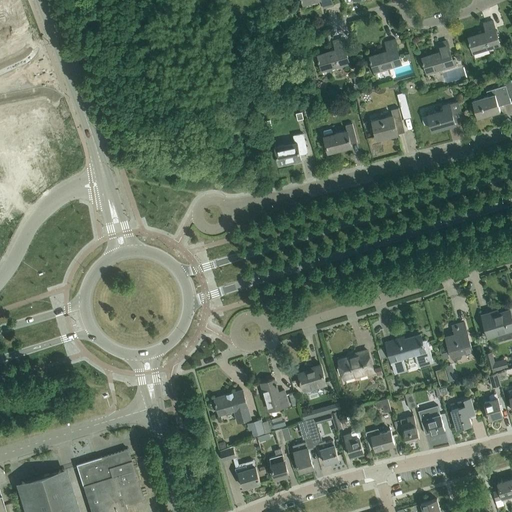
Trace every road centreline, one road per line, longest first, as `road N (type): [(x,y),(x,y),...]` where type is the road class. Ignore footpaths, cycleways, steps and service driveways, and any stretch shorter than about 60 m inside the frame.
road 1 (tertiary): [(511,172),(179,273)]
road 2 (tertiary): [(188,301),(511,202)]
road 3 (residential): [(226,207),(511,129)]
road 4 (residential): [(251,511),(336,481),(511,439)]
road 5 (residential): [(266,331),(511,253)]
road 6 (unclassified): [(0,457),(154,408)]
road 7 (tertiary): [(64,62),(106,187)]
